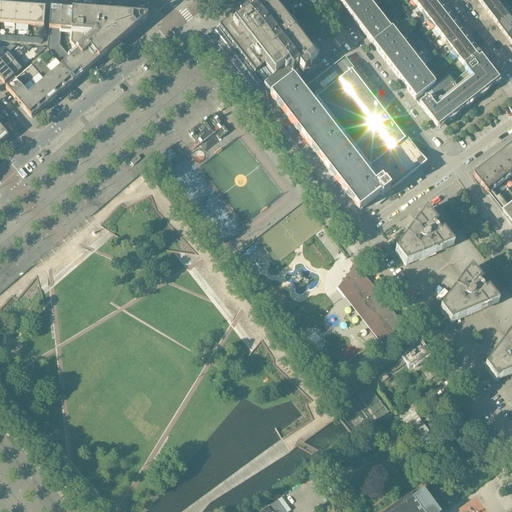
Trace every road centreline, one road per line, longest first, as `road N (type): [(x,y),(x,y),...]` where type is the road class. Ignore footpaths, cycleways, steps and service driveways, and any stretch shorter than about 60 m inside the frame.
road 1 (residential): [(511,440),(355,233),(447,168)]
road 2 (residential): [(447,168),(318,0)]
road 3 (residential): [(34,145),(177,24)]
